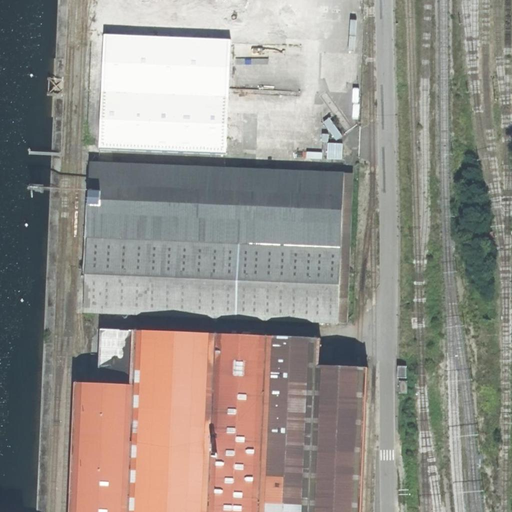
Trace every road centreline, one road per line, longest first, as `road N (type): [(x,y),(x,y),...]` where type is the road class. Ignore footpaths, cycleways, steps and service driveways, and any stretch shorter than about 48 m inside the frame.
road 1 (unclassified): [(389,511),(383,0)]
road 2 (unknown): [(386,335),(93,320)]
